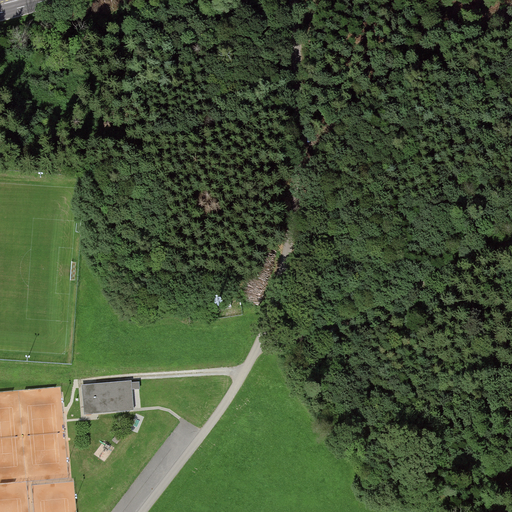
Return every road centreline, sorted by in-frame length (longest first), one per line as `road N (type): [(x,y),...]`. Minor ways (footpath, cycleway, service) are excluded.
road 1 (unclassified): [(143,511),(247,370),(276,298),(300,194),(294,0)]
road 2 (track): [(511,244),(475,251),(321,335),(262,339)]
